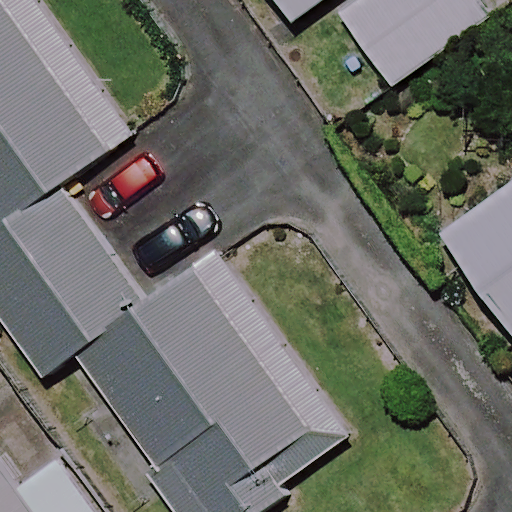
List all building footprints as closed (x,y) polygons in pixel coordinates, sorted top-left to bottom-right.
[(83,357),(152,309),(148,304),(68,188),(137,140),(40,0),(0,0),(0,313),(48,382),(83,357)] [(328,0),(280,0),(297,23),(328,0)] [(494,18),(481,0),(371,0),(347,17),(396,87),(494,18)] [(511,188),(446,236),(511,329),(511,188)] [(152,309),(83,357),(159,466),(147,475),(172,511),(272,511),(292,499),(283,486),(351,438),(226,258),(152,309)] [(0,511),(96,511),(83,493),(57,511),(41,511),(0,455),(0,511)]
